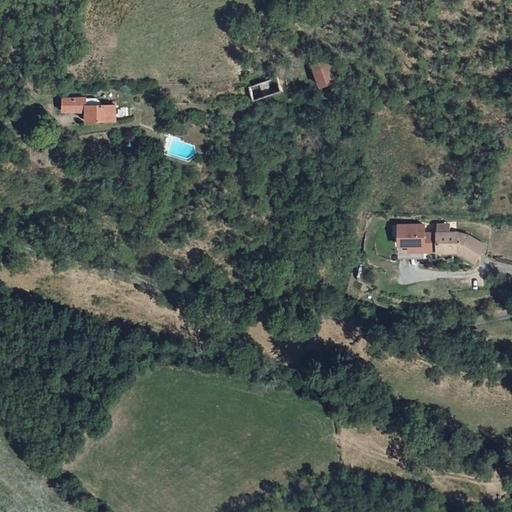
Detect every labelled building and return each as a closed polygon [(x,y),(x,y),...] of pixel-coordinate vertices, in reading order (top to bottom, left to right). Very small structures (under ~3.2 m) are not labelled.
[(331,59),(314,63),(321,89),(338,85),(331,59)] [(63,113),(86,113),(86,122),(119,122),(119,104),(87,104),(87,97),(63,97),(63,113)] [(113,147),(112,139),(110,132),(98,133),(99,147),(113,147)] [(113,147),(114,155),(130,154),(132,138),(112,139),(113,147)] [(439,223),(439,231),(451,231),(450,222),(439,223)] [(425,250),(439,249),(439,231),(425,232),(425,223),(400,224),(401,242),(401,244),(410,244),(410,251),(425,250)] [(439,249),(463,250),(477,260),(486,244),(470,235),(451,231),(439,231),(439,249)] [(425,250),(410,251),(410,244),(401,244),(401,242),(399,242),(399,259),(426,258),(425,250)]
